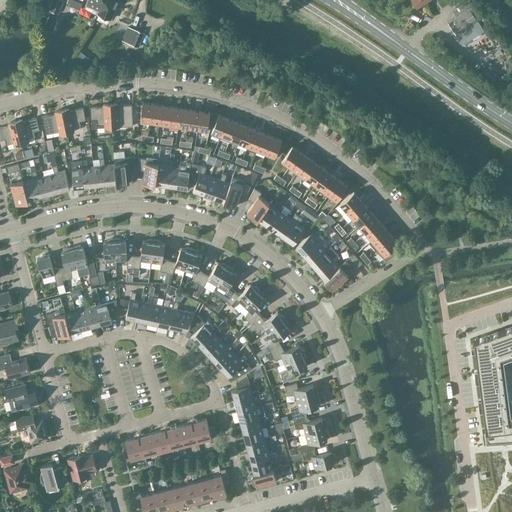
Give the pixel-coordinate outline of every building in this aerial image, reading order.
[(62,0),(53,0),(50,10),(58,13),(64,1),(62,0)] [(97,10),(101,0),(88,0),(86,5),(97,10)] [(101,0),(97,10),(99,10),(97,13),(111,19),(118,0),(101,0)] [(448,23),(456,35),(477,20),(477,19),(481,16),(475,6),(473,6),(469,0),(453,11),(457,17),(448,23)] [(144,34),(135,30),(130,43),(138,47),(144,34)] [(150,122),(153,104),(143,102),(140,120),(150,122)] [(91,128),(112,127),(111,103),(106,103),(106,106),(97,106),(90,107),(91,128)] [(111,103),(112,127),(119,127),(119,124),(127,123),(126,117),(132,117),(132,105),(132,104),(125,105),(116,105),(116,103),(111,103)] [(160,123),(162,105),(153,104),(150,122),(160,123)] [(168,130),(168,129),(172,106),(162,105),(160,123),(164,124),(163,130),(168,130)] [(178,131),(178,126),(181,108),(172,106),(168,129),(178,131)] [(62,109),(67,133),(74,131),(74,128),(81,127),(80,121),(86,120),(83,108),(84,108),(84,107),(77,109),(68,111),(67,108),(62,109)] [(188,127),(191,109),(181,108),(178,126),(188,127)] [(60,134),(67,133),(62,109),(57,110),(58,113),(49,115),(42,116),(42,117),(43,117),(46,134),(59,131),(60,134)] [(197,129),(200,111),(191,109),(188,127),(197,129)] [(200,111),(197,129),(207,130),(210,112),(200,111)] [(220,138),(228,118),(219,115),(211,134),(220,138)] [(16,120),(22,144),(29,142),(28,139),(35,137),(34,131),(40,130),(36,118),(37,118),(37,117),(30,119),(21,122),(20,119),(16,120)] [(220,138),(229,141),(237,122),(228,118),(220,138)] [(15,146),(22,144),(16,120),(11,122),(11,124),(3,127),(3,126),(0,127),(0,140),(5,139),(7,144),(14,142),(15,146)] [(239,142),(246,125),(237,122),(229,141),(238,145),(239,142)] [(248,146),(255,129),(246,125),(239,142),(248,146)] [(257,149),(264,132),(255,129),(248,146),(246,149),(256,152),(257,150),(257,149)] [(266,153),(272,136),(264,132),(257,149),(257,150),(266,153)] [(272,136),(266,153),(275,157),(282,140),(272,136)] [(51,137),(45,139),(47,149),(53,148),(51,137)] [(70,152),(79,151),(79,143),(70,144),(70,152)] [(82,154),(88,152),(86,145),(80,148),(82,154)] [(290,166),(300,151),(292,146),(282,160),(290,166)] [(297,172),(308,157),(300,151),(290,166),(297,172)] [(115,164),(117,183),(120,182),(120,183),(130,182),(128,171),(134,170),(135,157),(126,158),(127,162),(115,163),(115,164)] [(158,165),(158,164),(146,162),(147,159),(139,157),(138,170),(145,171),(143,183),(152,184),(152,183),(155,183),(158,165)] [(305,178),(316,163),(308,157),(297,172),(305,178)] [(104,165),(104,158),(99,158),(100,165),(94,166),(96,185),(98,185),(99,186),(107,185),(104,165)] [(176,187),(179,168),(173,167),(174,160),(169,159),(168,166),(169,166),(166,186),(173,187),(174,186),(176,187)] [(83,167),(82,160),(78,161),(79,168),(72,169),(74,187),(77,187),(77,188),(85,187),(83,167)] [(96,185),(94,166),(87,167),(87,164),(88,164),(88,162),(87,162),(86,160),(82,160),(83,167),(85,187),(93,186),(93,185),(96,185)] [(217,174),(222,164),(214,161),(210,170),(217,174)] [(179,168),(178,179),(176,187),(179,187),(179,188),(188,190),(188,189),(187,189),(189,175),(194,176),(197,164),(191,163),(187,162),(186,169),(179,168)] [(6,166),(8,173),(20,170),(19,163),(6,166)] [(313,183),(324,168),(316,163),(305,178),(313,183)] [(114,183),(117,183),(115,164),(104,165),(107,185),(114,184),(114,183)] [(194,176),(198,177),(193,190),(192,190),(192,191),(201,194),(201,193),(204,194),(210,176),(204,174),(206,167),(202,166),(197,164),(194,176)] [(54,173),(60,192),(67,190),(67,189),(70,188),(65,170),(59,172),(57,165),(52,166),(53,168),(54,173)] [(168,166),(158,165),(155,183),(158,184),(158,185),(166,186),(169,166),(168,166)] [(52,194),(60,192),(54,173),(53,168),(49,169),(51,174),(44,176),(49,194),(52,193),(52,194)] [(321,189),(331,174),(324,168),(313,183),(321,189)] [(49,194),(44,176),(38,177),(36,171),(32,172),(33,178),(34,178),(37,191),(39,198),(46,196),(46,195),(49,194)] [(224,181),(227,175),(223,173),(220,180),(213,198),(221,201),(221,200),(224,201),(230,183),(224,181)] [(329,194),(339,179),(331,174),(321,189),(329,194)] [(220,180),(210,176),(204,194),(206,195),(206,196),(213,198),(220,180)] [(230,183),(224,201),(227,202),(226,203),(235,206),(239,195),(245,197),(251,186),(243,183),(244,181),(232,177),(230,183)] [(39,198),(37,191),(34,178),(33,178),(23,181),(28,199),(31,199),(31,200),(39,198)] [(339,179),(329,194),(337,200),(347,185),(339,179)] [(23,181),(23,180),(11,184),(16,204),(26,201),(25,200),(28,199),(23,181)] [(268,203),(269,203),(259,196),(261,193),(254,188),(249,199),(254,203),(247,212),(255,218),(255,217),(258,218),(268,203)] [(347,211),(360,199),(354,191),(340,203),(347,211)] [(353,218),(367,206),(360,199),(347,211),(353,218)] [(266,226),(281,203),(278,201),(273,207),(269,203),(268,203),(258,218),(260,220),(259,221),(266,226)] [(275,231),(286,215),(280,211),(284,206),(281,203),(266,226),(272,230),(273,229),(275,231)] [(359,225),(373,213),(367,206),(353,218),(359,225)] [(345,210),(336,217),(340,222),(349,215),(345,210)] [(295,221),(299,216),(295,213),(291,219),(286,215),(275,231),(278,232),(277,233),(283,238),(295,222),(295,221)] [(365,233),(379,221),(373,213),(359,225),(365,233)] [(295,222),(283,238),(290,242),(291,242),(293,243),(304,228),(298,224),(302,218),(299,216),(295,221),(295,222)] [(372,240),(386,228),(379,221),(365,233),(372,240)] [(375,250),(378,247),(392,235),(386,228),(372,240),(368,243),(375,250)] [(318,242),(323,238),(320,234),(315,239),(311,234),(296,246),(299,249),(298,249),(303,255),(318,242)] [(398,243),(392,235),(378,247),(375,250),(386,260),(395,254),(391,249),(398,243)] [(126,240),(123,240),(122,240),(121,239),(119,238),(118,238),(115,239),(116,261),(127,260),(127,268),(133,268),(134,255),(127,255),(126,240)] [(116,261),(115,239),(111,239),(109,240),(107,241),(104,242),(105,257),(99,257),(100,270),(109,269),(110,268),(116,267),(116,261)] [(151,262),(154,240),(151,239),(149,239),(148,240),(147,240),(146,241),(143,241),(141,256),(134,255),(133,268),(140,268),(141,261),(151,262)] [(159,241),(158,240),(154,240),(151,262),(161,263),(160,271),(167,272),(169,260),(163,259),(165,244),(162,243),(161,242),(160,241),(159,241)] [(325,250),(318,242),(303,255),(308,261),(309,261),(311,263),(325,250)] [(72,246),(77,268),(83,267),(86,274),(89,273),(90,277),(97,275),(93,259),(87,261),(83,246),(81,246),(81,244),(72,246)] [(72,270),(77,268),(72,246),(62,249),(63,251),(61,252),(65,266),(59,268),(63,280),(72,278),(72,270)] [(185,248),(184,249),(181,248),(176,262),(169,260),(167,272),(173,274),(175,267),(185,270),(193,249),(189,248),(188,248),(187,248),(185,248)] [(197,251),(196,250),(193,249),(185,270),(195,274),(192,281),(198,284),(203,272),(197,269),(202,255),(199,254),(199,253),(198,252),(198,251),(197,251)] [(332,258),(337,254),(335,250),(329,255),(325,250),(311,263),(313,265),(312,266),(317,272),(332,258)] [(349,258),(357,267),(362,263),(354,253),(349,258)] [(50,255),(48,255),(47,255),(46,255),(45,254),(44,255),(43,255),(42,255),(41,256),(40,257),(39,257),(37,258),(38,260),(37,261),(37,262),(37,263),(37,264),(38,265),(38,266),(39,267),(39,268),(40,268),(43,277),(54,274),(57,286),(64,284),(63,280),(59,268),(53,270),(50,255)] [(339,267),(339,266),(335,262),(340,257),(337,254),(332,258),(317,272),(322,278),(323,277),(325,279),(339,267)] [(339,267),(325,279),(327,281),(326,282),(332,289),(348,275),(343,270),(349,265),(346,261),(340,266),(339,266),(339,267)] [(221,264),(220,264),(218,262),(210,275),(203,272),(198,284),(204,286),(208,280),(217,285),(228,266),(225,264),(224,264),(223,264),(221,264)] [(227,301),(234,291),(229,287),(237,274),(234,272),(234,271),(234,270),(233,269),(232,268),(228,266),(217,285),(213,291),(222,297),(227,301)] [(149,292),(162,294),(163,287),(158,286),(158,285),(151,284),(149,292)] [(244,306),(260,290),(257,287),(256,287),(255,286),(253,286),(252,286),(250,284),(240,295),(234,291),(227,301),(231,305),(234,307),(240,302),(244,306)] [(263,294),(263,293),(262,292),(260,290),(244,306),(249,310),(245,317),(247,319),(251,324),(260,315),(256,310),(266,299),(264,297),(264,296),(264,295),(263,294)] [(0,309),(6,308),(13,306),(9,291),(0,293),(0,309)] [(137,319),(141,301),(135,299),(136,293),(132,292),(130,298),(130,301),(128,308),(126,317),(125,317),(125,318),(134,320),(134,319),(137,319)] [(83,302),(81,293),(72,294),(73,303),(83,302)] [(147,323),(153,296),(149,295),(147,302),(141,301),(137,319),(140,320),(139,321),(147,323)] [(158,324),(162,306),(156,304),(157,297),(153,296),(147,323),(155,324),(155,323),(158,324)] [(112,321),(110,313),(116,311),(116,300),(101,304),(99,297),(97,298),(95,298),(96,305),(101,325),(109,322),(109,321),(112,321)] [(128,308),(130,301),(121,299),(119,306),(128,308)] [(168,327),(174,301),(170,300),(168,307),(162,306),(158,324),(161,325),(160,326),(168,327)] [(174,301),(168,327),(176,329),(176,328),(185,330),(195,313),(177,309),(178,302),(174,301)] [(81,330),(75,311),(74,304),(69,305),(71,312),(65,313),(70,332),(73,331),(73,332),(81,330)] [(94,327),(101,325),(96,305),(86,308),(91,326),(94,326),(94,327)] [(58,336),(71,333),(70,332),(65,313),(64,307),(59,308),(61,314),(54,316),(53,312),(46,314),(51,332),(57,330),(58,336)] [(88,327),(91,326),(86,308),(75,311),(81,330),(88,328),(88,327)] [(280,315),(279,314),(277,312),(265,321),(260,315),(251,324),(248,326),(252,331),(255,328),(257,330),(264,328),(267,332),(286,320),(284,317),(283,316),(282,315),(280,315)] [(198,344),(218,326),(215,323),(210,328),(197,314),(190,327),(195,332),(191,336),(193,338),(193,339),(198,344)] [(16,319),(0,323),(0,346),(0,347),(2,347),(4,346),(8,345),(7,342),(18,339),(15,327),(18,326),(16,319)] [(288,324),(288,322),(286,320),(267,332),(273,341),(267,346),(270,351),(281,345),(278,339),(290,330),(288,328),(289,326),(288,325),(288,324)] [(206,352),(220,339),(216,334),(221,329),(218,326),(198,344),(203,350),(204,350),(206,352)] [(495,331),(493,334),(484,337),(481,336),(479,339),(474,340),(474,343),(475,349),(478,368),(479,380),(481,396),(483,408),(485,424),(486,430),(487,443),(511,441),(511,326),(511,327),(508,327),(506,329),(498,332),(495,331)] [(213,360),(227,347),(220,339),(206,352),(208,354),(207,355),(213,360)] [(221,368),(235,355),(230,350),(235,345),(232,342),(227,347),(213,360),(218,366),(219,366),(221,368)] [(301,348),(300,348),(298,345),(285,351),(281,345),(270,351),(273,356),(274,359),(282,358),(284,363),(305,354),(304,351),(303,350),(302,349),(301,348)] [(10,354),(0,356),(0,369),(7,368),(10,378),(30,372),(26,357),(12,361),(10,354)] [(307,359),(306,357),(305,354),(284,363),(287,368),(280,373),(284,382),(296,377),(293,371),(307,365),(306,362),(307,361),(307,360),(307,359)] [(235,355),(221,368),(223,370),(222,370),(228,377),(228,376),(233,372),(238,377),(252,368),(245,360),(247,358),(244,355),(239,360),(235,355)] [(260,394),(259,390),(251,392),(249,383),(250,383),(247,374),(236,381),(238,388),(232,390),(233,393),(232,393),(234,401),(253,396),(260,394)] [(297,400),(318,394),(316,385),(313,386),(313,384),(298,388),(297,382),(284,386),(287,395),(295,393),(297,400)] [(27,391),(25,384),(5,389),(8,400),(15,399),(18,409),(39,403),(35,389),(27,391)] [(261,398),(260,394),(253,396),(234,401),(236,409),(237,408),(238,411),(256,406),(254,400),(261,398)] [(294,419),(306,416),(304,410),(319,406),(318,404),(321,403),(318,394),(297,400),(298,406),(291,409),(294,419)] [(239,422),(259,417),(265,415),(263,404),(256,406),(238,411),(238,414),(237,414),(239,422)] [(33,415),(16,419),(16,420),(9,422),(11,429),(18,427),(19,431),(28,429),(32,442),(48,438),(43,419),(34,421),(33,415)] [(306,433),(327,428),(325,419),(322,419),(322,418),(307,421),(306,416),(294,419),(296,428),(304,428),(306,433)] [(243,432),(261,427),(259,417),(239,422),(241,429),(242,429),(243,432)] [(211,437),(210,432),(209,427),(206,418),(195,421),(194,418),(190,419),(191,422),(179,425),(185,445),(211,437)] [(185,445),(179,425),(168,428),(167,425),(163,426),(164,429),(153,432),(158,452),(185,445)] [(245,443),(264,437),(261,427),(243,432),(244,435),(243,435),(245,443)] [(299,453),(302,452),(314,449),(313,443),(328,439),(327,437),(329,437),(327,428),(306,433),(308,444),(297,447),(299,453)] [(158,452),(153,432),(141,435),(140,432),(137,433),(138,436),(126,440),(128,449),(130,454),(131,459),(158,452)] [(249,453),(267,448),(265,442),(272,440),(271,436),(264,437),(245,443),(247,450),(248,450),(249,453)] [(267,448),(249,453),(249,456),(248,456),(250,464),(277,457),(275,452),(269,454),(267,448)] [(314,449),(302,452),(304,458),(312,457),(315,468),(324,466),(326,467),(327,467),(329,466),(331,465),(332,464),(334,463),(333,461),(334,459),(334,457),(334,456),(333,454),(331,453),(331,451),(316,455),(314,449)] [(0,457),(0,461),(1,466),(15,463),(13,454),(0,457)] [(70,458),(68,459),(73,479),(89,475),(88,471),(96,469),(93,455),(80,458),(80,456),(76,457),(75,456),(71,457),(70,458)] [(254,473),(272,468),(271,463),(278,461),(277,457),(250,464),(253,471),(254,471),(254,473)] [(45,484),(47,485),(48,488),(58,485),(58,484),(67,481),(63,467),(54,469),(52,463),(42,466),(43,470),(42,471),(41,473),(41,474),(40,476),(41,478),(41,479),(42,481),(43,482),(44,483),(45,484)] [(21,465),(6,470),(11,491),(27,487),(26,483),(33,481),(30,469),(23,471),(21,465)] [(272,468),(254,473),(253,474),(254,476),(252,477),(251,479),(253,485),(255,486),(256,485),(256,486),(277,480),(275,473),(282,471),(281,466),(272,468)] [(223,479),(221,475),(221,474),(194,481),(200,501),(211,498),(212,501),(216,500),(215,497),(227,494),(224,484),(223,479)] [(188,504),(200,501),(194,481),(168,488),(173,508),(184,505),(185,508),(189,507),(188,504)] [(103,495),(102,489),(101,488),(88,492),(90,499),(92,498),(103,495)] [(161,511),(162,511),(173,508),(168,488),(141,496),(142,501),(143,506),(145,511),(157,511),(158,511),(157,511),(161,511)] [(103,495),(92,498),(94,505),(106,502),(104,495),(103,495)]
